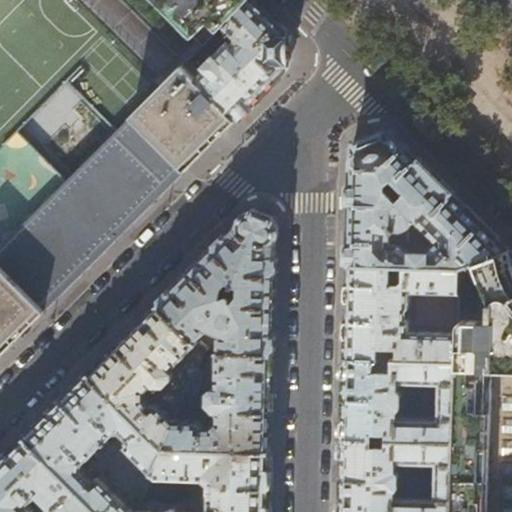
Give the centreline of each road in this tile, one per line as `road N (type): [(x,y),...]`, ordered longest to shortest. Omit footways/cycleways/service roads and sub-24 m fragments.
road 1 (residential): [(0,406),(311,100)]
road 2 (residential): [(308,511),(311,100)]
road 3 (residential): [(355,57),(511,211)]
